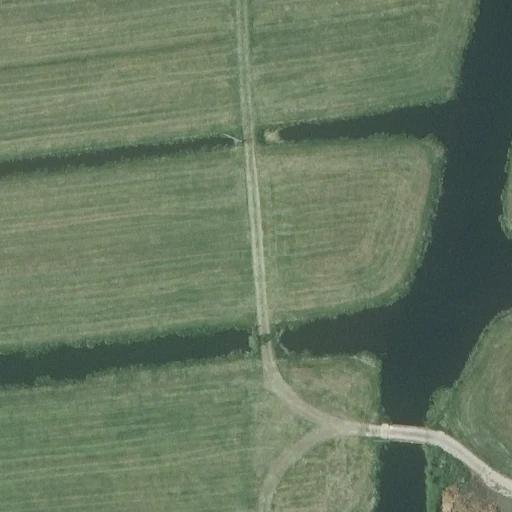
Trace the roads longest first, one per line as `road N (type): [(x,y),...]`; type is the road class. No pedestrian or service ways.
road 1 (track): [(338,431),(273,386),(262,352),(242,0)]
road 2 (track): [(511,488),(442,440),(338,431)]
road 3 (track): [(338,431),(306,440),(281,460),(261,511)]
